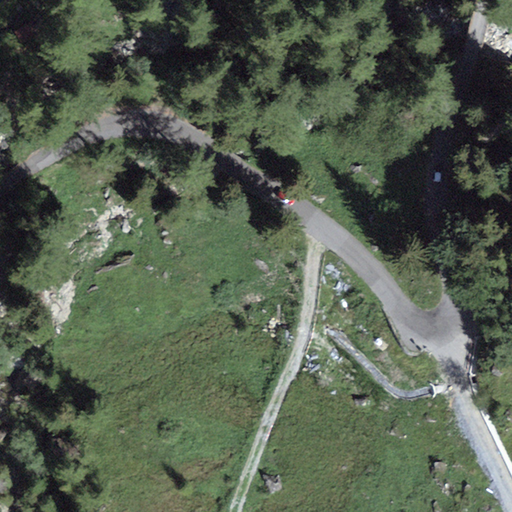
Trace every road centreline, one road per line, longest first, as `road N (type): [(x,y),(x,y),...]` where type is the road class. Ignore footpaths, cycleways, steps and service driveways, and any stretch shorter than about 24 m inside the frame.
road 1 (unclassified): [(0,187),(105,125),(160,125),(314,222),(415,327),(440,330),(454,319),(457,302),(435,220),(437,166),(487,0)]
road 2 (track): [(314,222),(305,325),(234,511)]
road 3 (track): [(440,330),(511,485)]
